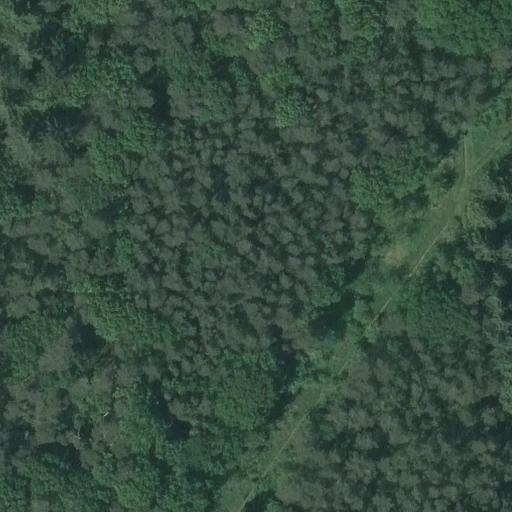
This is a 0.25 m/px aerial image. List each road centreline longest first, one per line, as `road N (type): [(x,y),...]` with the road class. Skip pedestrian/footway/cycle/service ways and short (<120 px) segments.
road 1 (track): [(95,128),(428,26),(511,453)]
road 2 (track): [(172,511),(95,128)]
road 3 (track): [(95,128),(68,0)]
